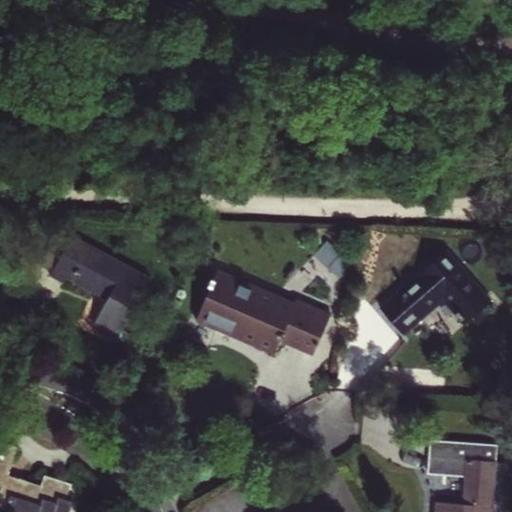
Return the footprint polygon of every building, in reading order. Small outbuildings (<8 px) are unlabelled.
[(40,260),(54,267),(70,234),(58,228),(40,260)] [(151,271),(73,230),(70,234),(54,267),(51,271),(65,278),(67,274),(109,296),(95,323),(118,335),(151,271)] [(406,280),(383,301),(407,327),(430,307),(451,331),(490,297),(446,246),(422,266),(425,270),(409,283),(406,280)] [(256,339),(275,348),(281,335),(313,349),(331,310),(298,295),(296,298),(220,264),(200,307),(219,315),(216,323),(242,334),(243,330),(257,337),(256,339)] [(43,481),(20,474),(19,478),(8,475),(18,443),(0,436),(0,499),(7,502),(5,509),(16,511),(20,511),(21,511),(26,511),(39,511),(70,511),(74,497),(67,495),(72,479),(46,471),(43,481)] [(493,511),(497,440),(431,436),(429,469),(466,471),(464,499),(437,498),(436,511),(493,511)]
